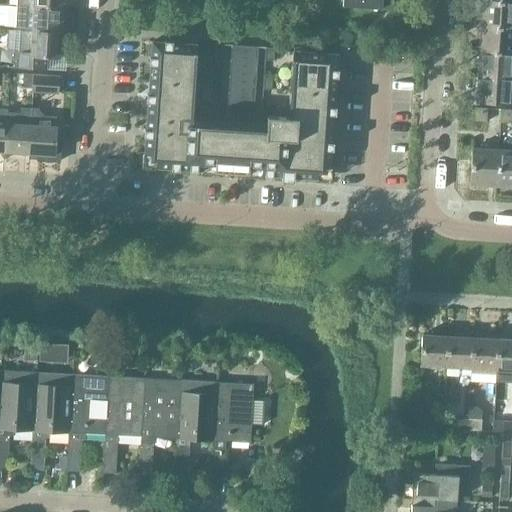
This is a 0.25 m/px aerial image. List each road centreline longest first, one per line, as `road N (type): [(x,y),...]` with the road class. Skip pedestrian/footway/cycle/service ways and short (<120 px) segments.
road 1 (residential): [(406,222),(90,208)]
road 2 (residential): [(392,511),(406,222)]
road 3 (residential): [(443,0),(429,223)]
road 4 (residential): [(90,208),(99,0)]
